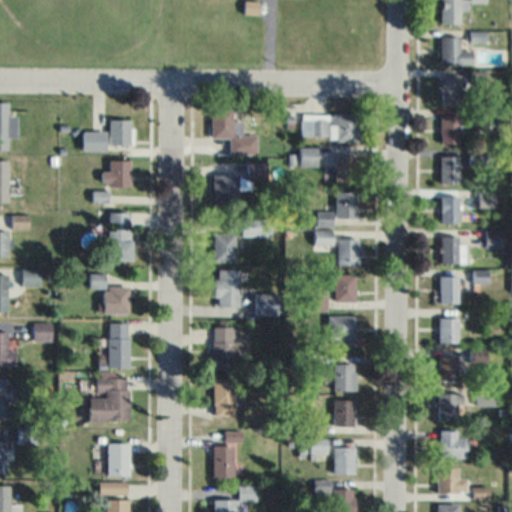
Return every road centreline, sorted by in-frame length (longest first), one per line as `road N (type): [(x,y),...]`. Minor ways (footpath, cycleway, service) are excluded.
road 1 (residential): [(393,511),(396,0)]
road 2 (residential): [(169,511),(174,90)]
road 3 (residential): [(396,93),(0,87)]
